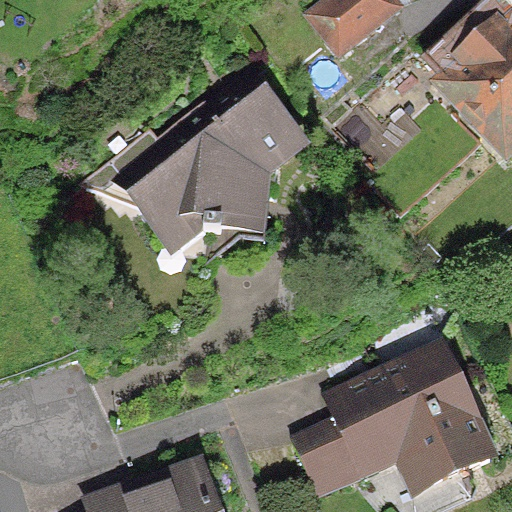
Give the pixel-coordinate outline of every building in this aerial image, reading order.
[(388,0),(337,0),(311,23),(338,54),(393,6),(388,0)] [(511,7),(507,3),(431,76),(510,157),(511,154),(511,7)] [(247,76),(106,188),(167,266),(309,154),(247,76)] [(341,419),(297,439),(322,492),(395,457),(412,493),(486,458),(435,349),(331,398),(341,419)] [(210,511),(196,467),(86,503),(88,511),(210,511)]
